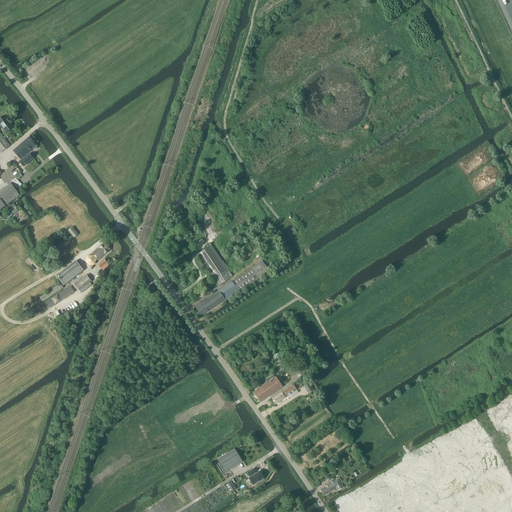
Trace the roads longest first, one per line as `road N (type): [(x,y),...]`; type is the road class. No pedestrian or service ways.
road 1 (unclassified): [(325,511),(0,62)]
road 2 (track): [(201,333),(302,262),(226,135),(257,0)]
road 3 (track): [(215,352),(299,297),(393,437)]
road 4 (track): [(3,303),(6,318),(22,322),(78,295),(71,282),(86,271),(81,257)]
road 5 (track): [(455,0),(511,117)]
